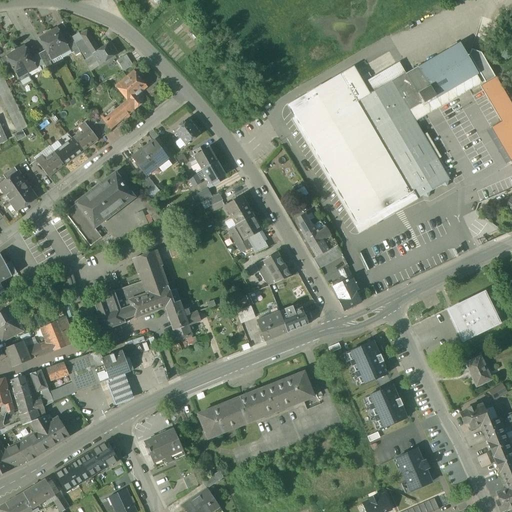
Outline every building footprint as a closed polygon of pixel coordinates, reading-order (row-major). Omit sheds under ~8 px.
[(57,28),(48,33),(60,55),(69,50),(57,28)] [(87,31),(79,35),(84,42),(77,47),(86,60),(88,58),(89,57),(91,60),(94,58),(91,54),(99,50),(93,41),(87,31)] [(50,61),(60,55),(48,33),(38,39),(45,51),(50,61)] [(71,38),(77,47),(84,42),(79,35),(78,33),(71,38)] [(67,42),(75,56),(80,53),(76,47),(72,40),(67,42)] [(91,54),(94,58),(99,66),(118,54),(110,42),(99,50),(91,54)] [(24,46),(15,51),(27,74),(37,68),(31,58),(24,46)] [(459,46),(419,69),(418,70),(434,97),(475,74),(465,57),(459,46)] [(469,50),(465,57),(475,74),(481,84),(477,86),(500,123),(489,130),(511,167),(511,105),(480,54),(469,50)] [(11,65),(18,79),(27,74),(15,51),(6,56),(11,65)] [(45,51),(38,54),(44,64),(50,61),(45,51)] [(37,68),(44,64),(38,54),(31,58),(37,68)] [(116,61),(122,72),(132,66),(126,55),(116,61)] [(0,59),(0,61),(4,69),(11,65),(6,56),(5,56),(0,59)] [(90,72),(99,66),(94,58),(91,60),(89,57),(88,58),(92,65),(88,67),(90,72)] [(367,81),(373,92),(374,92),(371,87),(381,82),(384,86),(405,74),(398,63),(367,81)] [(417,67),(405,74),(422,103),(423,103),(423,104),(435,97),(434,97),(418,70),(419,69),(417,67)] [(354,68),(340,75),(356,102),(369,94),(354,68)] [(115,87),(127,101),(134,110),(143,103),(137,95),(146,88),(139,79),(143,77),(136,69),(115,87)] [(31,81),(27,74),(18,79),(22,86),(31,81)] [(405,74),(384,86),(374,92),(373,92),(369,94),(356,102),(410,194),(413,200),(414,201),(422,196),(428,198),(429,192),(440,185),(446,187),(448,181),(449,180),(448,179),(450,173),(444,172),(437,160),(422,136),(415,122),(408,111),(422,103),(405,74)] [(481,84),(475,74),(434,97),(435,97),(423,104),(423,103),(422,103),(408,111),(415,122),(477,86),(481,84)] [(287,106),(294,117),(357,225),(368,218),(369,220),(378,214),(378,213),(389,206),(392,211),(401,206),(398,201),(410,194),(356,102),(340,75),(287,106)] [(0,78),(0,98),(17,133),(27,127),(6,85),(3,77),(0,78)] [(371,87),(374,92),(384,86),(381,82),(371,87)] [(110,129),(134,110),(127,101),(115,110),(112,106),(100,116),(103,121),(103,120),(110,129)] [(413,200),(410,194),(398,201),(401,206),(392,211),(389,206),(378,213),(378,214),(369,220),(368,218),(357,225),(294,117),(290,119),(358,235),(414,202),(414,201),(413,200)] [(103,121),(98,125),(105,134),(110,130),(110,129),(103,120),(103,121)] [(173,130),(185,145),(199,134),(194,128),(196,127),(191,120),(189,121),(184,124),(182,122),(173,130)] [(81,132),(72,139),(82,152),(97,140),(93,134),(84,123),(78,128),(81,132)] [(97,140),(105,134),(98,125),(92,129),(95,133),(93,134),(97,140)] [(426,134),(422,136),(437,160),(441,158),(426,134)] [(64,165),(82,152),(72,139),(54,153),(64,165)] [(139,168),(145,175),(145,174),(166,158),(153,141),(132,158),(139,168)] [(197,163),(201,170),(216,162),(208,148),(202,152),(200,148),(193,153),(194,156),(195,160),(197,163)] [(48,178),(64,165),(54,153),(44,160),(41,156),(35,161),(48,178)] [(224,176),(216,162),(201,170),(209,184),(206,185),(208,188),(209,189),(219,183),(217,180),(224,176)] [(197,163),(191,167),(195,174),(201,170),(197,163)] [(3,176),(6,181),(17,173),(14,168),(3,176)] [(139,178),(146,191),(154,186),(145,174),(145,175),(139,168),(134,172),(139,178)] [(0,184),(0,187),(5,194),(24,181),(22,178),(22,179),(17,173),(6,181),(0,184)] [(75,204),(76,204),(94,228),(133,198),(115,174),(75,204)] [(200,183),(195,174),(188,178),(193,187),(200,183)] [(5,194),(10,203),(29,190),(25,184),(26,183),(24,181),(5,194)] [(212,195),(209,189),(208,188),(199,194),(203,201),(212,195)] [(30,189),(29,190),(10,203),(16,211),(35,198),(31,192),(30,189)] [(207,199),(211,206),(222,200),(218,194),(207,199)] [(224,206),(235,225),(252,215),(244,201),(241,196),(224,206)] [(102,238),(94,228),(76,204),(64,213),(90,247),(102,238)] [(107,234),(112,242),(140,226),(132,212),(135,211),(132,206),(97,226),(103,237),(107,234)] [(147,212),(155,223),(160,219),(152,208),(147,212)] [(143,217),(148,227),(153,225),(149,215),(143,217)] [(261,231),(252,215),(235,225),(245,241),(261,231)] [(299,226),(308,221),(304,215),(297,219),(300,225),(299,226)] [(311,226),(308,221),(299,226),(302,232),(301,232),(310,248),(316,258),(337,246),(334,240),(332,240),(324,227),(316,232),(312,226),(312,225),(311,226)] [(320,221),(312,226),(316,232),(324,227),(323,226),(320,221)] [(267,240),(261,231),(245,241),(235,225),(228,230),(241,253),(252,248),(252,249),(264,242),(267,240)] [(252,249),(255,253),(268,248),(264,242),(252,249)] [(156,251),(160,262),(182,254),(178,243),(156,251)] [(313,259),(318,269),(336,259),(342,256),(337,246),(316,258),(313,259)] [(142,281),(147,294),(128,301),(130,306),(134,317),(135,319),(147,314),(165,308),(164,307),(173,304),(169,293),(170,292),(170,291),(168,287),(167,288),(160,266),(162,266),(160,262),(156,251),(132,259),(137,274),(139,274),(140,276),(139,276),(141,281),(142,281)] [(277,253),(262,261),(267,270),(272,277),(286,269),(277,253)] [(0,283),(12,277),(0,255),(0,294),(4,292),(0,284),(0,283)] [(254,265),(259,274),(267,270),(262,261),(254,265)] [(71,303),(71,304),(79,301),(68,264),(61,268),(60,268),(71,303)] [(338,271),(341,277),(339,278),(340,281),(334,284),(335,286),(332,288),(343,311),(360,303),(355,292),(357,291),(351,278),(346,268),(341,270),(338,271)] [(290,277),(286,269),(272,277),(264,282),(268,286),(274,284),(289,277),(290,277)] [(272,277),(267,270),(259,274),(264,282),(272,277)] [(142,281),(114,292),(120,309),(130,306),(128,301),(147,294),(142,281)] [(33,285),(22,291),(26,296),(36,289),(33,285)] [(169,293),(173,304),(179,302),(174,290),(170,291),(170,292),(169,293)] [(29,300),(26,296),(22,291),(11,298),(18,310),(29,300)] [(134,317),(130,306),(120,309),(114,292),(114,291),(107,293),(109,299),(93,304),(97,316),(95,317),(100,332),(125,323),(124,320),(134,317)] [(453,308),(461,324),(460,325),(459,328),(461,330),(463,330),(464,331),(457,334),(462,343),(500,324),(495,316),(498,314),(495,309),(493,310),(484,292),(478,295),(478,296),(453,308)] [(273,298),(275,303),(286,299),(284,293),(273,298)] [(446,310),(457,334),(464,331),(463,330),(461,330),(459,328),(460,325),(461,324),(453,308),(478,296),(478,295),(446,310)] [(11,298),(4,302),(7,308),(9,307),(13,314),(18,310),(11,298)] [(37,307),(31,310),(34,316),(40,329),(50,324),(46,315),(47,315),(39,299),(34,302),(37,307)] [(177,341),(186,338),(182,328),(188,325),(200,321),(197,313),(197,311),(189,314),(184,316),(182,311),(179,302),(173,304),(164,307),(165,308),(166,313),(173,331),(177,341)] [(280,316),(287,333),(308,324),(301,308),(294,311),(292,306),(284,309),(286,314),(280,316)] [(0,327),(8,323),(6,319),(13,314),(9,307),(7,308),(0,311),(0,327)] [(250,307),(236,313),(240,324),(254,319),(250,307)] [(26,324),(34,316),(31,310),(29,311),(17,321),(18,324),(23,330),(28,326),(26,324)] [(256,321),(264,342),(287,333),(280,316),(279,312),(256,321)] [(16,320),(13,314),(6,319),(8,323),(0,327),(0,341),(1,343),(24,332),(23,330),(18,324),(17,321),(16,320)] [(56,321),(61,332),(69,329),(64,317),(56,321)] [(50,342),(54,351),(66,347),(61,332),(56,321),(50,324),(40,329),(39,329),(46,344),(50,342)] [(192,336),(188,325),(182,328),(186,338),(192,336)] [(75,343),(69,329),(61,332),(66,347),(75,343)] [(12,368),(31,360),(27,352),(26,349),(23,342),(4,349),(12,368)] [(43,345),(47,354),(54,351),(50,342),(46,344),(43,345)] [(347,353),(361,386),(387,374),(381,363),(383,362),(380,355),(378,356),(372,342),(347,353)] [(338,343),(328,348),(330,353),(341,349),(338,343)] [(76,344),(59,350),(61,356),(78,350),(76,344)] [(38,347),(27,352),(31,360),(47,354),(43,345),(40,346),(38,347)] [(71,361),(77,375),(103,365),(101,359),(102,359),(99,351),(71,361)] [(103,365),(109,379),(121,374),(129,372),(121,352),(102,359),(101,359),(103,365)] [(475,384),(476,386),(488,381),(484,373),(486,372),(487,372),(484,365),(484,366),(480,357),(466,364),(472,378),(471,379),(474,385),(475,384)] [(68,374),(71,381),(78,377),(77,375),(71,361),(63,363),(68,374)] [(444,366),(446,371),(458,366),(455,361),(444,366)] [(46,369),(50,381),(68,374),(63,363),(46,369)] [(109,379),(103,365),(77,375),(78,377),(83,389),(104,381),(109,379)] [(37,392),(41,391),(47,389),(40,371),(30,375),(37,392)] [(198,415),(207,439),(316,396),(312,387),(309,388),(303,373),(225,404),(198,415)] [(121,374),(109,379),(104,381),(113,404),(130,397),(121,374)] [(14,396),(19,415),(36,410),(33,402),(29,389),(24,377),(10,381),(14,396)] [(83,389),(78,377),(71,381),(76,393),(83,390),(83,389)] [(0,393),(8,392),(5,379),(0,380),(0,393)] [(59,389),(63,398),(68,396),(76,393),(71,381),(66,383),(59,389)] [(489,392),(494,400),(506,393),(501,384),(489,392)] [(366,398),(380,430),(406,418),(400,407),(402,406),(399,399),(397,400),(391,386),(366,398)] [(48,390),(47,389),(41,391),(43,398),(44,397),(47,405),(53,402),(49,391),(48,391),(48,390)] [(49,391),(53,402),(63,398),(59,389),(52,392),(51,390),(49,391)] [(0,406),(4,406),(11,403),(8,392),(0,393),(0,406)] [(36,410),(37,412),(44,410),(43,407),(41,400),(40,400),(33,402),(36,410)] [(4,406),(5,413),(11,412),(13,411),(11,403),(4,406)] [(474,428),(481,425),(489,422),(482,405),(475,408),(474,406),(466,409),(467,411),(460,414),(464,423),(467,422),(469,426),(469,427),(469,429),(470,429),(471,430),(473,429),(474,428)] [(37,412),(36,410),(19,415),(18,416),(22,425),(27,423),(45,416),(44,410),(37,412)] [(498,419),(501,428),(511,424),(511,423),(511,417),(510,414),(498,419)] [(28,462),(58,444),(52,436),(55,434),(50,424),(49,422),(45,416),(27,423),(31,431),(16,439),(28,462)] [(53,422),(50,424),(55,434),(52,436),(58,444),(61,442),(69,437),(68,436),(57,417),(52,420),(53,422)] [(487,441),(504,434),(501,428),(498,419),(489,422),(481,425),(487,441)] [(11,429),(16,439),(31,431),(27,423),(22,425),(11,429)] [(511,431),(511,424),(501,428),(504,434),(511,431)] [(0,441),(9,437),(12,441),(16,439),(11,429),(0,436),(0,441)] [(144,443),(155,469),(184,456),(178,442),(173,430),(144,443)] [(377,433),(367,437),(370,443),(380,438),(377,433)] [(487,441),(493,457),(511,450),(504,434),(487,441)] [(28,462),(16,439),(12,441),(9,437),(0,441),(0,475),(19,466),(28,462)] [(79,459),(90,478),(118,461),(106,442),(79,459)] [(396,458),(406,482),(410,491),(430,483),(425,470),(422,463),(416,450),(396,458)] [(493,457),(500,473),(511,468),(511,453),(511,450),(493,457)] [(478,457),(480,463),(489,459),(487,454),(478,457)] [(54,474),(65,493),(90,478),(79,459),(54,474)] [(124,473),(121,468),(113,472),(117,477),(124,473)] [(511,468),(500,473),(506,489),(511,486),(511,468)] [(202,483),(206,489),(223,478),(220,471),(202,483)] [(183,479),(188,490),(198,485),(193,474),(183,479)] [(0,511),(32,511),(33,511),(32,511),(51,498),(54,496),(59,493),(52,480),(47,483),(45,479),(0,506),(0,511)] [(405,494),(410,491),(406,482),(401,484),(405,494)] [(511,486),(506,489),(496,493),(499,501),(496,502),(499,511),(506,509),(507,511),(511,508),(511,486)] [(212,511),(219,507),(206,489),(181,506),(185,511),(212,511)] [(117,511),(135,511),(125,490),(112,496),(119,511),(117,511)] [(63,511),(69,508),(59,493),(54,496),(51,498),(59,511),(63,511)] [(370,501),(363,504),(366,511),(385,511),(391,510),(383,494),(377,498),(376,496),(369,499),(370,501)] [(109,497),(115,511),(117,511),(119,511),(112,496),(109,497)] [(433,511),(438,510),(434,499),(428,501),(433,511)] [(426,511),(432,511),(433,511),(428,501),(423,503),(426,511)] [(419,511),(426,511),(423,503),(417,506),(419,511)]
